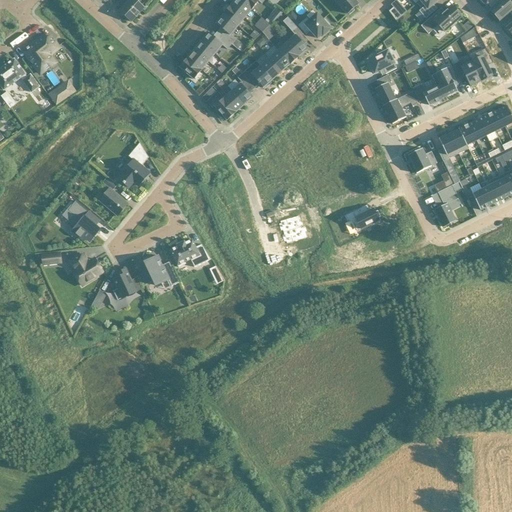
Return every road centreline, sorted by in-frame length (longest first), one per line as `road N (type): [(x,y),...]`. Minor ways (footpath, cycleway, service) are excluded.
road 1 (residential): [(388,146),(436,239),(511,209)]
road 2 (residential): [(221,141),(333,46)]
road 3 (residential): [(159,193),(114,242),(120,254),(179,227)]
road 4 (residential): [(511,85),(388,146)]
road 5 (residential): [(221,141),(249,181),(271,260)]
